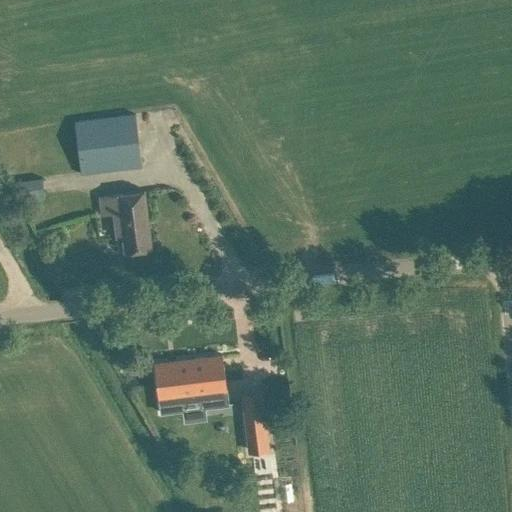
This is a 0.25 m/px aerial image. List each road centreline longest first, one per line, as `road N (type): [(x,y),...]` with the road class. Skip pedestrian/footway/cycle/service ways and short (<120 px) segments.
road 1 (unclassified): [(0,317),(505,256)]
road 2 (unknown): [(0,206),(64,310)]
